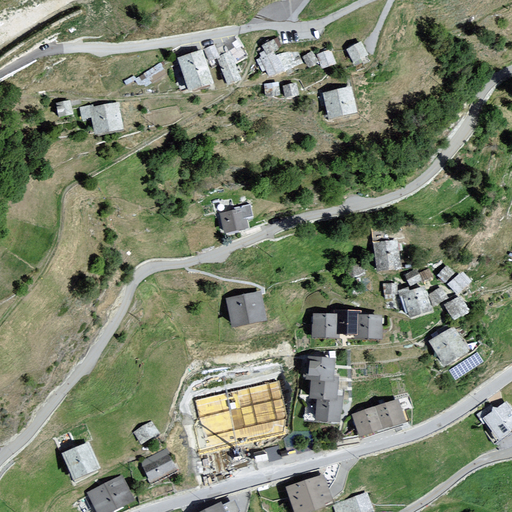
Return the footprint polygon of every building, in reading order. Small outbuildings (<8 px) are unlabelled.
[(275,57),(273,52),(278,49),(274,40),(262,46),(264,51),(260,53),(260,59),(270,78),(282,72),(302,62),(296,52),(282,53),(275,57)] [(367,55),(360,42),(346,50),(353,63),(367,55)] [(240,79),(229,51),(218,55),(214,45),(204,49),(209,61),(217,58),(227,84),(240,79)] [(335,64),(331,50),(318,54),(322,68),(335,64)] [(213,85),(201,51),(177,59),(179,64),(172,67),(180,91),(187,88),(189,92),(213,85)] [(317,62),(310,52),(303,57),(309,67),(317,62)] [(165,73),(159,64),(137,79),(140,84),(143,82),(146,86),(165,73)] [(279,96),(278,84),(265,85),(265,96),(279,96)] [(298,96),(296,84),(283,86),(285,98),(298,96)] [(356,113),(351,88),(323,93),(328,119),(356,113)] [(69,101),(55,104),(59,118),(72,115),(69,101)] [(122,130),(117,103),(92,108),(92,105),(80,108),(82,119),(92,117),(95,135),(122,130)] [(253,216),(250,204),(235,207),(235,211),(220,214),(224,233),(247,229),(245,217),(253,216)] [(396,240),(375,243),(379,270),(400,266),(396,240)] [(350,280),(366,271),(360,262),(345,271),(350,280)] [(453,273),(445,264),(436,273),(444,281),(453,273)] [(434,275),(429,267),(419,273),(415,267),(404,274),(411,285),(420,279),(422,282),(434,275)] [(448,284),(458,293),(471,280),(462,271),(448,284)] [(398,295),(397,283),(383,283),(384,295),(398,295)] [(410,317),(432,310),(424,285),(402,292),(410,317)] [(448,297),(442,286),(429,293),(434,304),(448,297)] [(265,318),(260,292),(228,297),(232,323),(265,318)] [(446,305),(454,319),(469,310),(461,296),(446,305)] [(310,312),(311,336),(337,337),(336,312),(310,312)] [(359,312),(336,312),(337,337),(359,337),(359,312)] [(383,312),(359,312),(359,337),(382,338),(383,312)] [(468,352),(454,328),(429,340),(444,365),(468,352)] [(338,352),(305,355),(307,375),(314,376),(311,395),(324,398),(321,416),(338,419),(342,398),(336,397),(340,373),(338,352)] [(388,402),(368,408),(375,430),(395,424),(388,402)] [(375,430),(368,408),(348,414),(355,436),(375,430)] [(511,433),(511,415),(508,408),(486,422),(498,442),(511,433)] [(159,433),(151,421),(134,432),(142,444),(159,433)] [(99,469),(88,443),(62,454),(73,480),(99,469)] [(279,444),(256,450),(259,461),(282,455),(279,444)] [(167,449),(141,462),(150,481),(176,469),(167,449)] [(112,511),(134,501),(121,476),(87,494),(96,511),(112,511)] [(300,511),(321,506),(314,480),(278,490),(284,511),(300,511)] [(364,511),(359,496),(327,506),(328,511),(364,511)]
